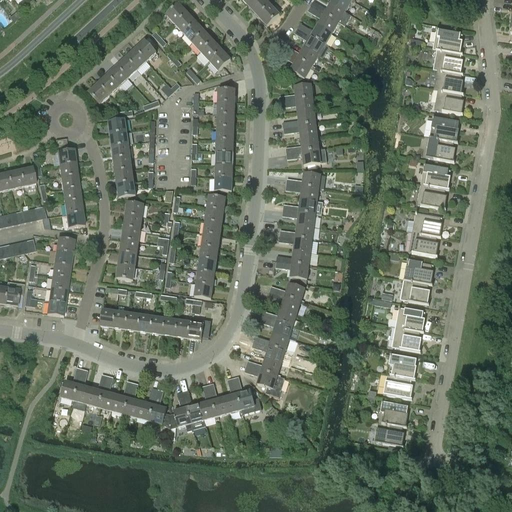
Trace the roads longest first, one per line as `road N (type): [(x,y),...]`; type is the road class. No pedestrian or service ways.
road 1 (residential): [(453,466),(434,457),(494,111),(483,0)]
road 2 (residential): [(80,345),(162,370),(202,360),(227,335),(244,286),(260,156),(262,106),(250,49)]
road 3 (residential): [(80,345),(106,233),(85,129)]
road 4 (tertiary): [(0,101),(118,0)]
